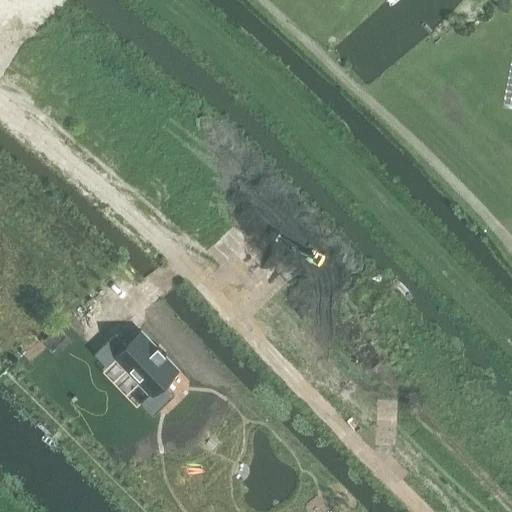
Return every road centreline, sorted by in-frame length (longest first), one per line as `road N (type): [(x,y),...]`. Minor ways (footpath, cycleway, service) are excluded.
road 1 (residential): [(427,511),(167,236),(0,92)]
road 2 (track): [(511,332),(455,269),(163,0)]
road 3 (track): [(167,511),(115,458),(99,411)]
